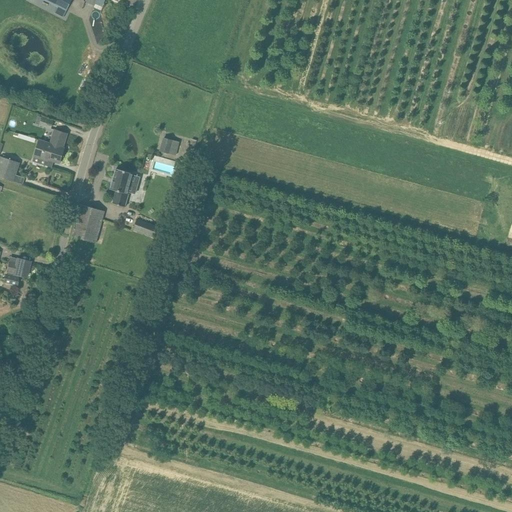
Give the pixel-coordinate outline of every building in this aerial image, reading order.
[(72,0),(45,0),(67,11),(72,0)] [(37,117),(35,123),(51,129),(53,122),(37,117)] [(63,148),(67,134),(55,130),(51,144),(39,140),(34,157),(48,161),(48,159),(60,163),(65,148),(63,148)] [(173,141),(164,138),(161,147),(163,147),(162,152),(170,154),(173,141)] [(0,177),(14,182),(20,163),(11,159),(11,158),(4,156),(4,157),(0,156),(0,157),(0,177)] [(161,168),(162,158),(156,156),(154,167),(161,168)] [(133,173),(116,169),(110,189),(116,191),(113,204),(125,207),(129,194),(128,193),(133,173)] [(105,211),(91,207),(81,205),(73,236),(96,243),(105,211)] [(158,227),(137,219),(133,230),(154,238),(158,227)] [(16,263),(9,261),(6,272),(6,274),(5,274),(3,282),(17,285),(18,278),(17,278),(18,276),(26,278),(30,262),(17,259),(16,263)]
